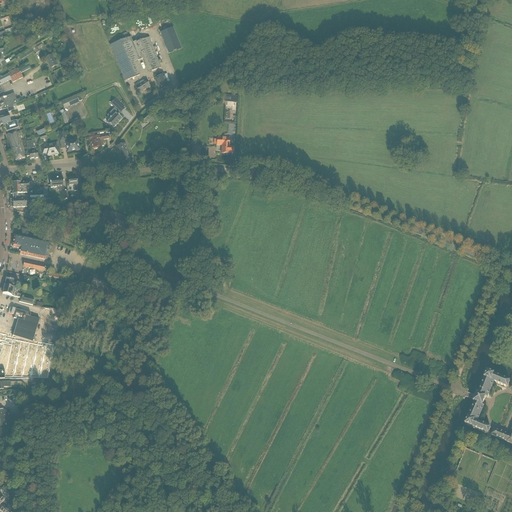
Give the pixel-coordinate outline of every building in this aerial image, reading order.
[(173,28),(160,33),(168,54),(181,49),(173,28)] [(4,34),(11,32),(10,29),(0,32),(0,40),(5,39),(4,34)] [(133,44),(120,49),(118,42),(110,45),(125,81),(140,76),(134,62),(143,59),(148,73),(161,68),(149,38),(136,43),(136,42),(133,43),(133,44)] [(21,61),(33,52),(31,49),(18,57),(21,61)] [(50,69),(55,66),(57,65),(56,61),(55,62),(51,55),(49,56),(48,54),(47,54),(42,56),(44,59),(46,58),(48,63),(49,65),(50,68),(50,69)] [(12,83),(22,78),(20,74),(30,68),(28,64),(18,69),(0,78),(0,82),(1,85),(11,80),(12,83)] [(161,73),(154,76),(155,78),(154,79),(157,84),(158,84),(160,90),(168,87),(167,83),(170,82),(167,74),(164,75),(163,75),(162,75),(161,73)] [(139,83),(135,86),(139,93),(146,89),(150,87),(146,81),(140,85),(139,83)] [(18,104),(18,103),(22,102),(21,99),(17,100),(14,94),(0,98),(0,111),(7,109),(13,107),(12,106),(16,105),(18,104)] [(64,109),(79,102),(76,97),(62,103),(64,109)] [(115,114),(107,122),(113,128),(122,119),(117,114),(120,112),(117,109),(121,105),(115,100),(111,104),(115,108),(112,111),(115,114)] [(72,119),(85,114),(80,102),(67,108),(72,119)] [(70,122),(64,109),(60,111),(58,107),(57,107),(65,124),(70,122)] [(10,122),(8,114),(6,115),(5,112),(7,111),(7,109),(0,111),(0,125),(4,124),(7,132),(11,131),(19,128),(16,121),(10,122)] [(151,116),(149,113),(141,120),(143,123),(151,116)] [(38,136),(46,133),(44,127),(36,131),(38,136)] [(25,158),(23,153),(16,132),(7,135),(14,161),(25,158)] [(109,139),(109,135),(100,136),(99,132),(96,133),(90,134),(89,134),(88,134),(86,135),(85,136),(83,137),(82,139),(91,137),(91,138),(92,138),(94,149),(99,148),(99,147),(101,146),(104,146),(104,145),(104,144),(105,143),(104,142),(104,141),(103,141),(103,140),(109,139)] [(217,145),(217,146),(222,146),(222,154),(229,154),(229,153),(234,153),(234,147),(229,147),(229,139),(217,138),(217,140),(217,145)] [(32,141),(29,142),(29,140),(27,141),(27,142),(26,142),(27,149),(28,151),(26,152),(27,157),(30,156),(30,159),(31,159),(31,160),(34,160),(34,159),(38,158),(37,152),(35,152),(35,148),(33,148),(32,141)] [(79,150),(77,140),(65,142),(67,152),(72,152),(72,151),(74,151),(75,151),(76,151),(78,151),(79,150)] [(58,154),(59,154),(57,144),(45,146),(45,147),(41,148),(42,155),(46,154),(47,156),(51,156),(51,155),(54,155),(55,156),(57,155),(58,154)] [(116,147),(119,157),(128,154),(125,144),(116,147)] [(153,162),(160,160),(158,152),(152,153),(152,157),(153,162)] [(131,161),(128,154),(119,157),(122,167),(134,164),(133,160),(131,161)] [(77,185),(77,183),(77,178),(69,178),(69,185),(73,185),(74,191),(78,191),(77,185)] [(64,187),(63,179),(59,179),(55,179),(55,180),(50,180),(51,188),(64,187)] [(27,196),(27,188),(22,189),(22,188),(19,188),(19,187),(16,187),(16,186),(12,186),(13,199),(27,199),(27,196)] [(29,202),(30,202),(36,201),(36,199),(32,199),(27,199),(26,199),(13,199),(13,208),(30,207),(30,203),(29,203),(29,202)] [(131,219),(105,209),(100,221),(126,231),(131,219)] [(45,260),(48,243),(15,235),(12,247),(13,247),(21,249),(20,255),(45,260)] [(10,260),(8,270),(18,272),(20,262),(10,260)] [(23,267),(44,272),(45,266),(24,262),(23,267)] [(5,285),(10,285),(15,285),(28,288),(29,285),(20,283),(17,282),(17,283),(14,283),(15,277),(6,276),(5,285)] [(17,294),(18,289),(9,287),(4,286),(2,294),(20,298),(19,302),(33,305),(34,300),(21,297),(21,295),(17,294)] [(0,349),(1,350),(1,352),(0,354),(0,370),(4,370),(5,377),(47,378),(55,345),(43,343),(38,341),(37,345),(6,337),(6,334),(0,333),(0,349)] [(507,387),(510,381),(494,374),(487,371),(484,378),(484,379),(478,394),(477,393),(476,396),(475,396),(475,395),(475,396),(474,397),(474,399),(473,399),(474,400),(473,402),(474,403),(474,404),(468,418),(465,425),(472,427),(488,434),(490,428),(477,422),(484,407),(482,406),(483,403),(483,404),(483,403),(484,401),(484,400),(485,400),(485,399),(486,397),(487,398),(494,382),(507,387)] [(0,440),(2,441),(16,419),(7,412),(3,410),(3,409),(0,409),(0,440)] [(511,428),(509,435),(493,429),(491,435),(511,444),(511,428)] [(10,511),(6,508),(9,505),(9,499),(7,498),(5,499),(4,500),(0,505),(0,509),(0,510),(0,511),(1,511),(10,511)]
